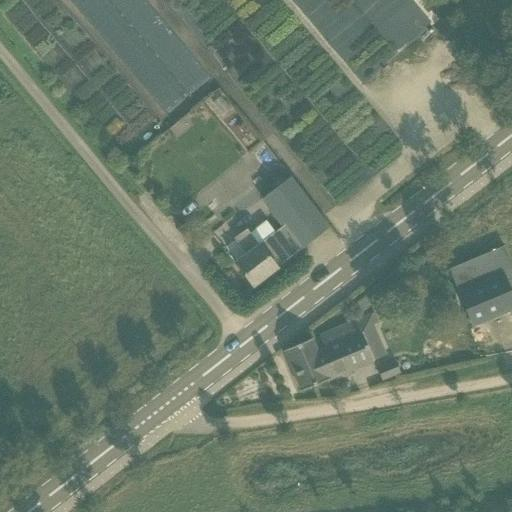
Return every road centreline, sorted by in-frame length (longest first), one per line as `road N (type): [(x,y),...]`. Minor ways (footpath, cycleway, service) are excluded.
road 1 (tertiary): [(30,511),(511,135)]
road 2 (track): [(162,408),(211,427),(511,381)]
